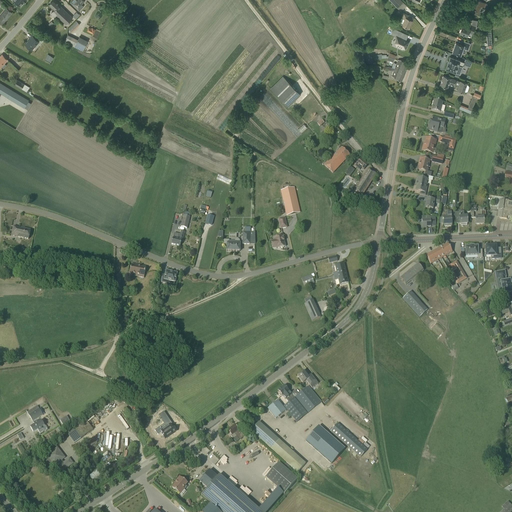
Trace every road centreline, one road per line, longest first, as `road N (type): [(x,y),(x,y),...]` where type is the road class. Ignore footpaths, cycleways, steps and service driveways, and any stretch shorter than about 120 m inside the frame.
road 1 (tertiary): [(79,511),(342,324),(368,288),(378,241)]
road 2 (unclassified): [(378,241),(222,277),(39,210),(0,204)]
road 3 (tertiary): [(389,179),(410,74),(444,0)]
road 4 (track): [(246,0),(347,134)]
road 5 (residential): [(378,241),(511,235)]
